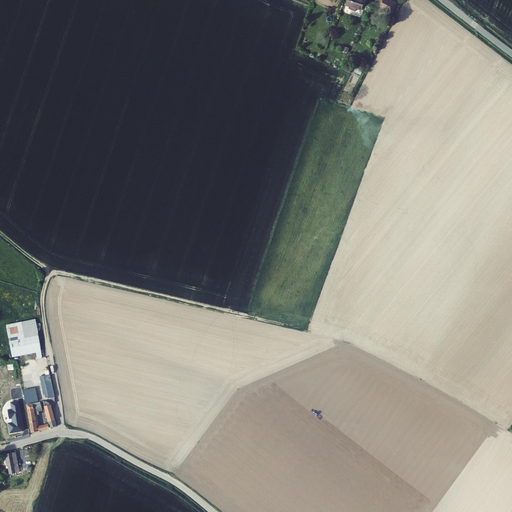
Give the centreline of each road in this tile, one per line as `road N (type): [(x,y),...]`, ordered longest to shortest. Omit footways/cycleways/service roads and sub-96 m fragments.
road 1 (tertiary): [(0,446),(80,433),(170,479),(213,511)]
road 2 (track): [(65,432),(45,313),(47,265),(0,230)]
